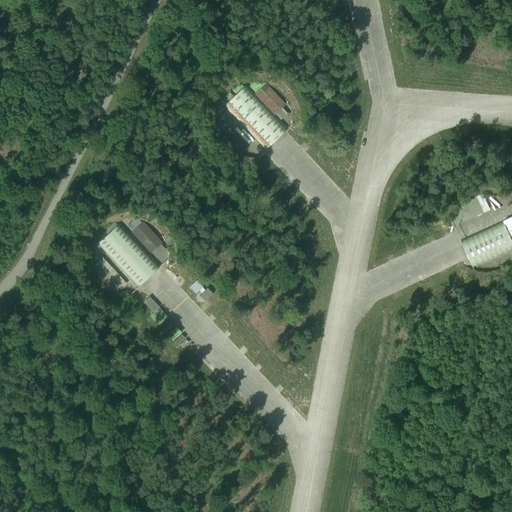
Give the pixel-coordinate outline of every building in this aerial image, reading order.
[(265,83),(253,94),(273,115),(285,104),(265,83)] [(245,85),(223,106),(265,150),(274,141),(287,129),(273,115),(253,94),(245,85)] [(126,225),(132,231),(141,222),(136,216),(126,225)] [(511,216),(502,221),(511,242),(511,216)] [(511,242),(502,221),(460,240),(464,249),(473,268),(511,249),(511,242)] [(160,266),(117,222),(95,244),(137,288),(148,277),(160,266)] [(132,231),(131,232),(150,253),(151,252),(160,244),(161,243),(142,222),(141,222),(132,231)] [(160,244),(151,252),(156,258),(165,249),(160,244)] [(93,266),(118,291),(128,281),(103,255),(93,266)] [(192,284),(196,292),(205,288),(200,279),(192,284)] [(207,301),(215,293),(209,287),(201,295),(207,301)] [(151,296),(146,301),(156,311),(152,315),(161,325),(170,316),(151,296)] [(184,348),(191,339),(172,322),(165,330),(176,341),(176,340),(184,348)]
